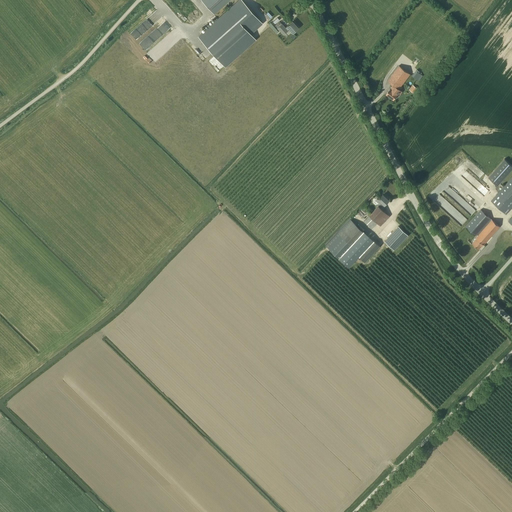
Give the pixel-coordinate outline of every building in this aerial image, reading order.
[(225,66),(255,39),(250,33),(262,23),(241,0),(239,0),(199,36),(225,66)] [(230,0),(201,0),(214,14),(230,0)] [(287,26),(287,27),(286,27),(282,23),(282,24),(280,21),(275,25),(277,28),(283,35),(288,31),(288,30),(289,29),(292,33),(298,27),(292,21),(287,26)] [(269,24),(277,33),(279,32),(271,22),(269,24)] [(387,81),(394,86),(391,90),(390,89),(386,94),(394,100),(397,95),(399,97),(403,92),(399,89),(410,74),(399,65),(387,81)] [(417,88),(413,85),(409,89),(413,93),(417,88)] [(511,169),(511,165),(505,159),(489,177),(498,185),(511,169)] [(471,170),(479,178),(484,174),(475,165),(471,170)] [(511,176),(491,201),(506,214),(511,208),(511,176)] [(484,196),(489,192),(476,180),(472,185),(484,196)] [(379,206),(381,208),(389,200),(383,195),(380,198),(379,196),(376,200),(380,204),(379,206)] [(378,205),(369,215),(381,226),(390,216),(378,205)] [(499,226),(481,209),(466,226),(477,236),(476,238),(477,238),(472,243),(479,249),(499,226)] [(350,219),(338,232),(326,245),(341,259),(353,246),(360,253),(358,255),(365,262),(380,246),(365,232),(365,233),(350,219)] [(408,235),(398,226),(385,241),(394,250),(408,235)]
